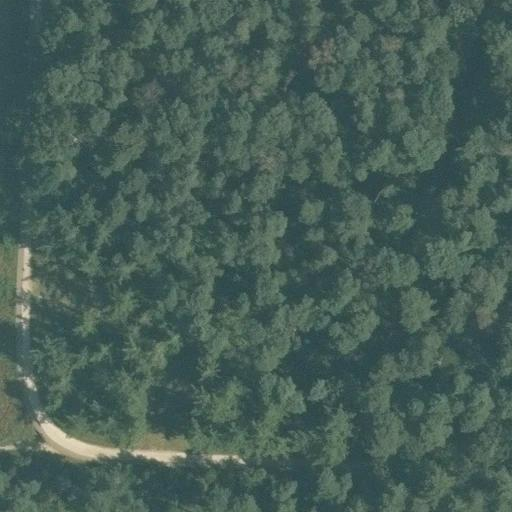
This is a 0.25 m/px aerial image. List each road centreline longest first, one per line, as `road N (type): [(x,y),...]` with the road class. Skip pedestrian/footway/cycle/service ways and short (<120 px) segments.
road 1 (track): [(348,459),(473,0)]
road 2 (unknown): [(345,469),(75,461)]
